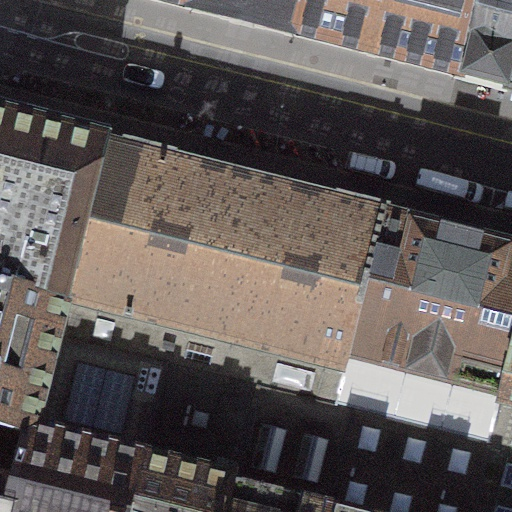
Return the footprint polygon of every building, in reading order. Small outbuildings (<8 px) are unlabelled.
[(453,78),(462,80),(480,0),(151,0),(192,10),(191,11),(292,37),(292,36),(367,54),(366,55),(375,57),(454,77),(453,78)] [(511,89),(511,0),(480,0),(462,80),(505,90),(506,88),(511,89)] [(55,129),(0,115),(0,286),(64,303),(104,142),(55,129)] [(334,409),(362,299),(384,210),(382,209),(382,208),(362,203),(343,198),(343,199),(338,198),(338,200),(279,185),(174,158),(174,157),(169,156),(170,155),(149,149),(130,145),(130,146),(125,145),(124,148),(109,144),(109,143),(104,142),(64,303),(55,339),(167,367),(259,390),(334,409)] [(351,413),(490,448),(511,362),(511,242),(509,242),(509,243),(466,232),(417,220),(417,219),(408,217),(408,219),(386,214),(387,210),(384,210),(362,299),(334,409),(351,413)] [(64,303),(0,286),(0,430),(30,439),(55,339),(64,303)] [(130,511),(167,367),(55,339),(30,439),(11,511),(130,511)] [(511,362),(490,448),(511,453),(511,362)] [(228,511),(259,390),(167,367),(130,511),(228,511)] [(334,409),(259,390),(228,511),(326,511),(351,413),(334,409)] [(474,511),(490,448),(351,413),(326,511),(474,511)] [(0,511),(11,511),(30,439),(0,430),(0,511)] [(511,511),(511,453),(490,448),(474,511),(511,511)]
